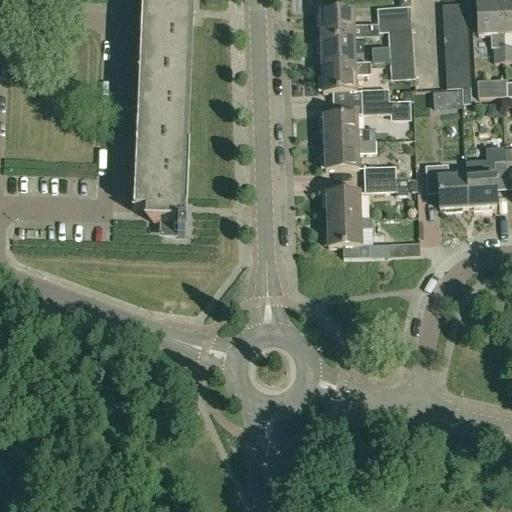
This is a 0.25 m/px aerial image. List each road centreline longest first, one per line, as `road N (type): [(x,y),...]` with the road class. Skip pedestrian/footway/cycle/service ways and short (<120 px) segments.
road 1 (residential): [(0,213),(103,217),(114,22),(3,17)]
road 2 (residential): [(268,333),(257,0)]
road 3 (residential): [(233,360),(0,276)]
road 4 (residential): [(415,407),(439,292),(464,267),(511,253)]
